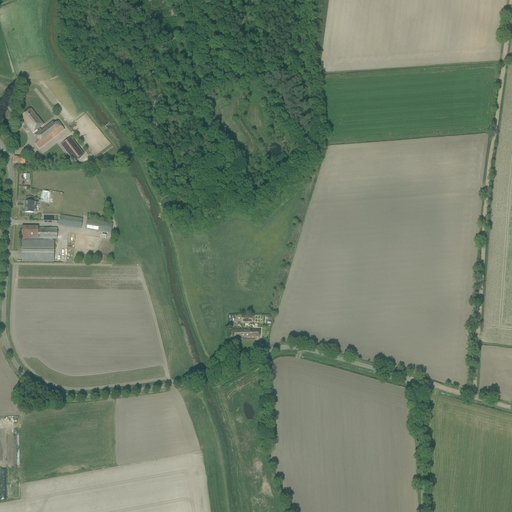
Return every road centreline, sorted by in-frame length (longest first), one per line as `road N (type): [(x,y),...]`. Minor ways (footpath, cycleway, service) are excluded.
road 1 (unclassified): [(194,376),(72,397),(41,388),(19,370),(2,323),(10,165),(0,140)]
road 2 (track): [(511,0),(469,395)]
road 3 (unclassified): [(423,511),(418,382),(291,344),(211,371)]
